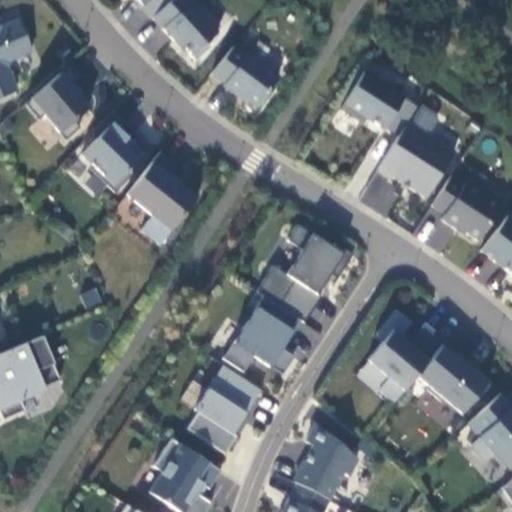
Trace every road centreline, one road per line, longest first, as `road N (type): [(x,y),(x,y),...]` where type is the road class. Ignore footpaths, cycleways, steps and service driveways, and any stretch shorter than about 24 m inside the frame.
road 1 (residential): [(82,0),(128,63),(192,120),(391,251)]
road 2 (residential): [(391,251),(292,406),(242,511)]
road 3 (residential): [(391,251),(511,339)]
